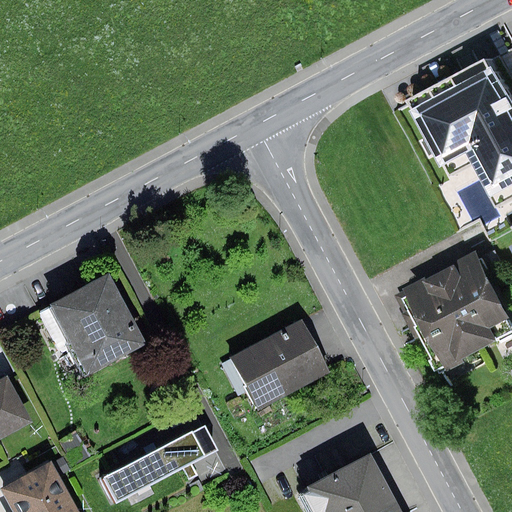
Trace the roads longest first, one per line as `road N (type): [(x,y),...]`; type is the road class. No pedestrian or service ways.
road 1 (residential): [(262,122),(471,511)]
road 2 (tertiary): [(262,122),(0,261)]
road 3 (tertiary): [(492,0),(262,122)]
